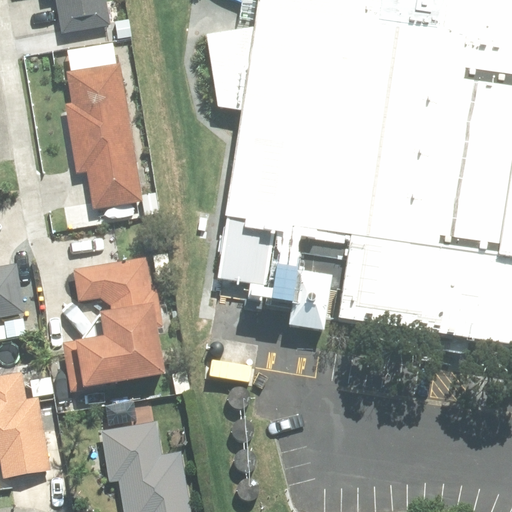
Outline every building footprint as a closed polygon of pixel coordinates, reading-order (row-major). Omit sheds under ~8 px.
[(107,26),(102,0),(54,0),(60,34),(107,26)] [(280,320),(298,323),(298,325),(314,327),(316,314),(511,343),(511,0),(248,0),(216,212),(218,213),(209,275),(240,280),(238,294),(253,297),(252,305),(277,308),(278,301),(283,302),(280,320)] [(118,67),(65,75),(70,106),(63,107),(74,176),(85,174),(91,211),(140,203),(118,67)] [(150,293),(145,259),(71,272),(76,304),(99,300),(109,307),(110,313),(98,315),(102,340),(61,347),(68,392),(162,377),(154,331),(161,331),(154,292),(150,293)] [(0,319),(22,315),(13,266),(0,269),(0,319)] [(51,387),(49,371),(36,373),(39,389),(51,387)] [(0,473),(1,481),(48,474),(37,399),(24,401),(20,376),(0,379),(0,473)] [(234,410),(237,412),(241,412),(245,412),(248,410),(251,407),(252,403),(252,400),(251,396),(249,393),(246,391),(242,389),(239,389),(235,391),(232,393),(230,396),(229,400),(229,404),(231,408),(234,410)] [(238,443),(241,445),(245,445),(249,444),(252,442),(255,440),(256,436),(256,432),(255,429),(253,425),(250,423),(247,422),(243,422),(239,423),(236,426),(234,429),(233,433),(233,437),(235,440),(238,443)] [(154,424),(99,432),(108,485),(118,483),(122,511),(189,511),(180,453),(160,456),(154,424)] [(241,474),(244,475),(248,476),(252,475),(255,473),(257,470),(259,467),(259,463),(258,459),(256,456),(253,454),(249,452),(246,452),(242,454),(239,456),(237,460),(236,463),(236,467),(238,471),(241,474)] [(242,503),(246,504),(249,505),(253,504),(256,502),(259,499),(260,496),(261,492),(260,488),(258,485),(255,483),(251,482),(247,482),(243,483),(240,485),(238,489),(237,493),(238,497),(240,500),(242,503)]
